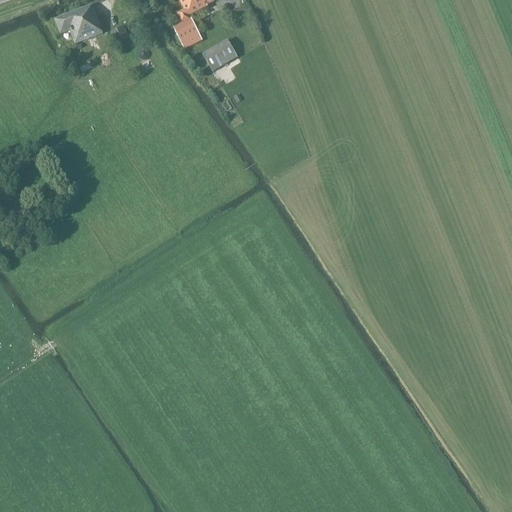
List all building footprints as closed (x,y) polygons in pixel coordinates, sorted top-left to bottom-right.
[(176,14),(181,25),(190,20),(189,17),(206,8),(206,7),(213,3),(211,0),(177,0),(183,10),(176,14)] [(102,35),(99,28),(100,28),(92,6),(53,21),(59,36),(69,32),(74,46),(102,35)] [(183,50),(201,41),(190,20),(181,25),(173,29),(183,50)] [(123,27),(112,33),(117,44),(129,38),(123,27)] [(227,41),(202,55),(213,73),(238,58),(227,41)] [(146,60),(149,57),(149,54),(147,51),(143,50),(140,51),(138,54),(138,57),(140,60),(143,61),(146,60)] [(4,185),(0,187),(0,192),(3,196),(10,192),(4,185)]
